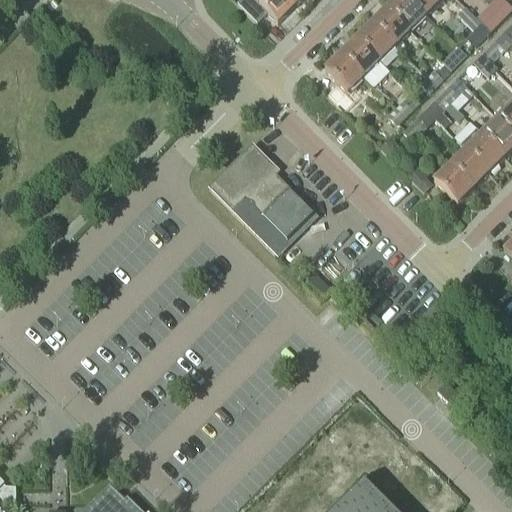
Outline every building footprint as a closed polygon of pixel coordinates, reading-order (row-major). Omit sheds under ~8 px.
[(257,28),(266,19),(276,29),(292,13),(278,0),(246,0),(237,9),(257,28)] [(278,0),(292,13),(305,0),(278,0)] [(405,0),(400,0),(387,13),(410,36),(426,21),(405,0)] [(436,0),(405,0),(426,21),(441,5),(436,0)] [(511,13),(499,1),(476,23),(481,28),(480,29),(489,38),(496,30),(511,15),(511,13)] [(465,12),(457,20),(473,36),(482,45),(489,38),(480,29),(481,28),(476,23),(465,12)] [(387,13),(372,29),(394,52),(410,36),(387,13)] [(372,29),(356,44),(379,67),(394,52),(372,29)] [(473,36),(465,44),(474,52),(482,45),(473,36)] [(503,38),(496,45),(504,54),(511,46),(503,38)] [(356,44),(340,60),(363,83),(371,91),(387,75),(379,67),(356,44)] [(481,59),(480,61),(488,70),(490,68),(497,61),(504,54),(496,45),(489,52),(481,59)] [(457,52),(442,67),(451,76),(466,60),(457,52)] [(340,60),(324,76),(347,99),(363,83),(340,60)] [(494,76),(488,70),(480,61),(472,68),(481,77),(487,83),(494,76)] [(425,83),(434,92),(442,85),(433,76),(425,83)] [(427,100),(434,92),(425,83),(418,91),(427,100)] [(452,88),(441,99),(450,108),(458,116),(473,100),(466,93),(456,84),(452,88)] [(394,114),(403,123),(410,116),(420,107),(411,98),(394,114)] [(442,115),(450,108),(441,99),(425,115),(435,125),(445,134),(451,127),(442,117),(443,116),(442,115)] [(497,124),(511,139),(511,108),(505,116),(500,110),(493,117),(499,122),(497,124)] [(395,131),(403,123),(394,114),(387,122),(395,131)] [(427,133),(435,125),(425,115),(409,131),(418,140),(426,132),(427,133)] [(489,132),(481,139),(494,153),(503,162),(511,153),(511,139),(497,124),(489,132)] [(411,146),(418,140),(409,131),(402,138),(411,146)] [(488,178),(503,162),(494,153),(476,134),(461,149),(466,155),(465,156),(488,178)] [(391,143),(380,152),(387,159),(397,150),(391,143)] [(277,177),(251,150),(209,192),(275,259),(314,221),(273,181),(277,177)] [(472,194),(488,178),(465,156),(449,171),(472,194)] [(426,183),(429,179),(421,171),(408,183),(423,198),(423,199),(432,190),(426,183)] [(457,209),(472,194),(449,171),(434,186),(457,209)] [(511,247),(503,256),(511,265),(511,247)] [(444,387),(435,396),(451,411),(459,402),(444,387)] [(390,511),(363,485),(336,511),(137,511),(127,502),(124,504),(109,489),(85,511),(390,511)] [(0,511),(5,507),(14,507),(14,494),(5,494),(0,489),(0,511)]
